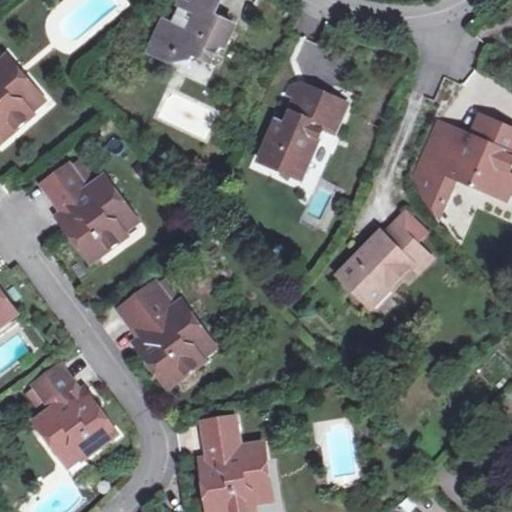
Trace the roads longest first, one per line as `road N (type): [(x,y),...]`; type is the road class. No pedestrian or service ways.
road 1 (residential): [(103,511),(161,458),(5,216)]
road 2 (residential): [(332,0),(421,17),(464,0)]
